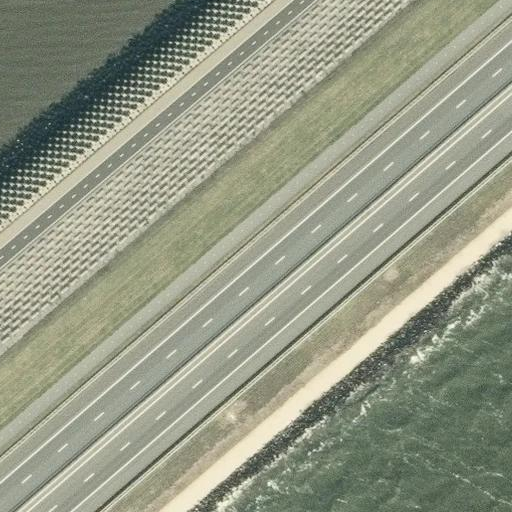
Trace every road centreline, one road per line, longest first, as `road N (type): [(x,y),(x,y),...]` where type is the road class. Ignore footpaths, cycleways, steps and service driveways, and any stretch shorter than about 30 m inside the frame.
road 1 (motorway): [(511,57),(0,500)]
road 2 (motorway): [(53,511),(511,115)]
